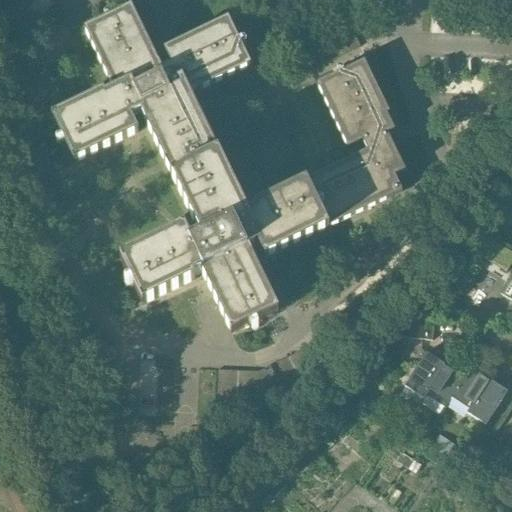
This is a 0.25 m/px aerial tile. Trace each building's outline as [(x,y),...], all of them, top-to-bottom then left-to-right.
[(172,179),(219,156),(189,93),(197,89),(199,93),(250,68),(228,22),(165,52),(171,65),(160,71),(131,9),(84,32),(113,93),(105,97),(103,93),(53,118),(75,164),(126,139),(120,126),(142,116),(172,179)] [(309,181),(331,229),(402,194),(395,178),(405,173),(387,136),(394,132),(386,117),(389,115),(364,64),(317,87),(342,138),(355,131),(366,153),(309,181)] [(331,229),(309,181),(254,207),(255,211),(247,215),(219,156),(172,179),(201,238),(179,248),(173,235),(121,259),(144,307),(195,281),(194,278),(202,274),(232,336),(278,313),(249,251),(259,247),(265,260),(331,229)] [(511,254),(492,242),(482,259),(507,274),(511,265),(511,279),(510,279),(500,295),(511,302),(511,254)] [(493,326),(505,327),(506,316),(494,315),(493,326)] [(413,320),(396,338),(432,342),(435,322),(413,320)] [(307,347),(270,365),(271,368),(283,394),(291,409),(328,392),(307,347)] [(451,399),(461,381),(443,370),(445,367),(426,355),(405,388),(424,401),(426,397),(445,409),(451,399)] [(217,370),(216,418),(257,420),(257,406),(258,374),(258,371),(227,370),(217,370)] [(461,381),(451,399),(469,411),(467,414),(486,427),(507,393),(488,381),(486,384),(469,372),(468,371),(461,381)] [(350,424),(339,413),(329,424),(340,435),(350,424)] [(439,439),(433,448),(447,458),(453,448),(439,439)] [(461,466),(471,472),(485,450),(476,444),(461,466)] [(495,456),(485,450),(471,472),(481,478),(495,456)] [(311,462),(315,457),(307,451),(294,465),(304,474),(313,464),(311,462)] [(197,465),(195,456),(142,464),(143,474),(197,465)] [(409,470),(413,464),(401,456),(396,462),(409,470)] [(286,487),(275,476),(265,487),(276,498),(286,487)]
